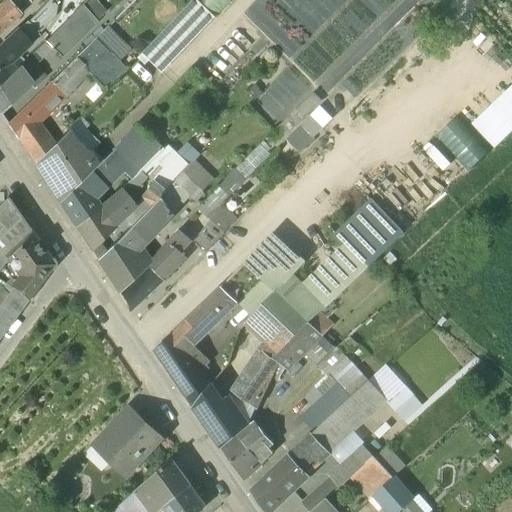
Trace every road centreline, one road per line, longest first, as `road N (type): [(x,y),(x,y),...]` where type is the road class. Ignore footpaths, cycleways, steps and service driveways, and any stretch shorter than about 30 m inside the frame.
road 1 (residential): [(73,265),(236,511)]
road 2 (residential): [(0,158),(73,265)]
